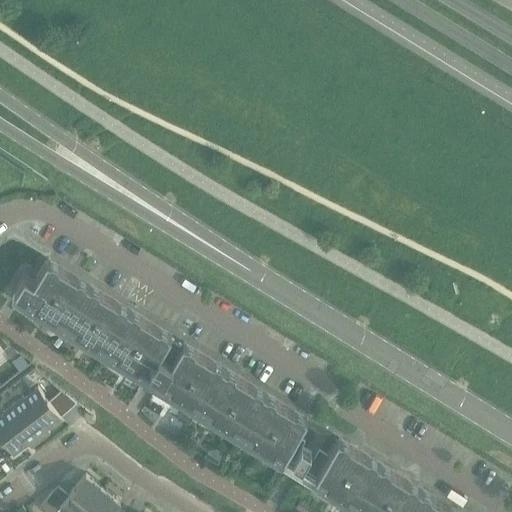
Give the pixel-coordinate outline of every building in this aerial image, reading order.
[(302,466),(311,452),(302,446),(293,460),(285,455),(307,419),(183,342),(181,344),(170,337),(171,335),(47,258),(34,280),(24,274),(11,295),(21,300),(20,302),(144,379),(146,377),(157,384),(156,386),(360,511),(459,511),(338,437),(315,474),(302,466)] [(61,417),(38,387),(24,397),(23,395),(12,403),(40,439),(50,432),(47,428),(61,417)] [(40,439),(12,403),(2,411),(3,413),(0,415),(0,435),(13,453),(28,442),(31,446),(40,439)] [(69,511),(83,511),(103,487),(85,473),(68,495),(57,486),(40,507),(45,511),(56,511),(61,505),(69,511)] [(111,511),(118,505),(120,501),(103,487),(83,511),(111,511)] [(302,511),(307,511),(311,506),(300,499),(295,507),(302,511)]
